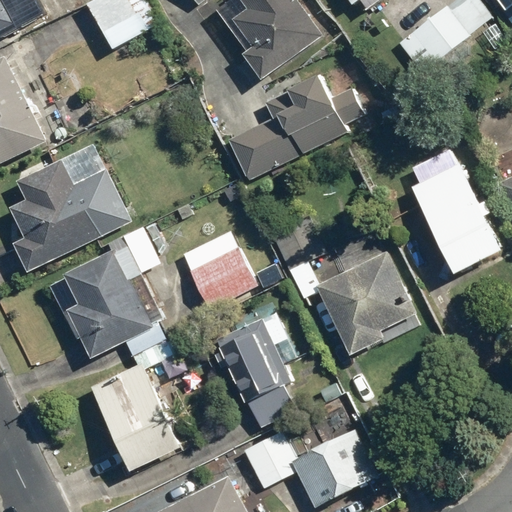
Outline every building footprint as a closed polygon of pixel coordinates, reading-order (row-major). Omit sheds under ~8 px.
[(0,0),(0,31),(18,21),(4,0),(0,0)] [(153,17),(143,0),(99,0),(89,6),(114,51),(145,33),(140,24),(153,17)] [(328,36),(300,0),(229,0),(218,9),(250,51),(246,54),(268,82),(328,36)] [(357,0),(367,12),(382,0),(357,0)] [(511,39),(511,35),(483,0),(456,0),(404,43),(427,72),(436,65),(441,72),(454,62),(458,66),(475,52),(466,41),(481,29),(499,51),(511,39)] [(511,0),(499,0),(511,17),(511,0)] [(0,165),(50,140),(7,57),(0,60),(0,165)] [(229,136),(252,183),(352,134),(348,125),(368,116),(353,86),(333,96),(322,75),(290,91),(296,102),(229,136)] [(378,109),(385,127),(409,117),(401,99),(378,109)] [(31,275),(133,220),(94,141),(17,183),(27,201),(10,210),(27,242),(17,247),(31,275)] [(481,206),(451,149),(414,168),(422,183),(412,189),(448,256),(442,259),(453,280),(507,252),(490,219),(496,216),(489,202),(481,206)] [(511,179),(499,186),(511,211),(511,179)] [(115,251),(52,286),(93,361),(127,342),(136,358),(167,341),(159,325),(168,320),(142,273),(163,262),(143,225),(111,243),(115,251)] [(233,230),(185,255),(215,312),(285,276),(280,265),(257,277),(233,230)] [(322,298),(351,356),(422,320),(387,250),(323,282),(312,260),(293,269),(310,304),(322,298)] [(223,370),(231,366),(263,433),(300,415),(287,388),(298,383),(289,363),(300,358),(278,313),(221,341),(226,351),(216,355),(223,370)] [(186,450),(144,364),(92,388),(132,475),(186,450)] [(338,383),(322,391),(327,402),(343,394),(338,383)] [(358,430),(299,460),(295,461),(301,472),(319,509),(382,478),(358,430)] [(299,460),(285,431),(246,451),(266,489),(301,472),(295,461),(299,460)] [(249,511),(232,476),(158,511),(249,511)]
